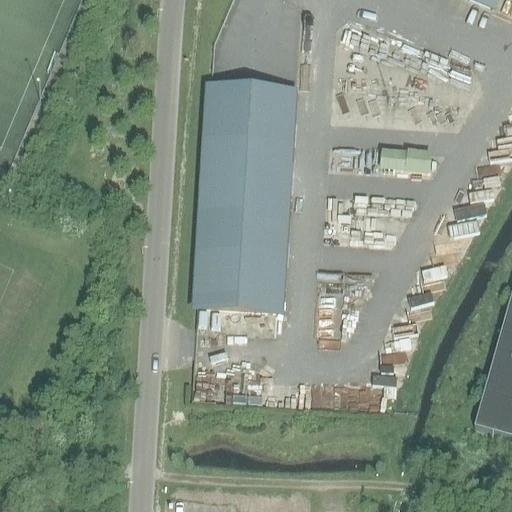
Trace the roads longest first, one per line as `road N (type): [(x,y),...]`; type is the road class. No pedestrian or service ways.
road 1 (track): [(1,511),(37,482),(71,472),(379,484),(504,511)]
road 2 (unclassified): [(179,0),(140,511)]
